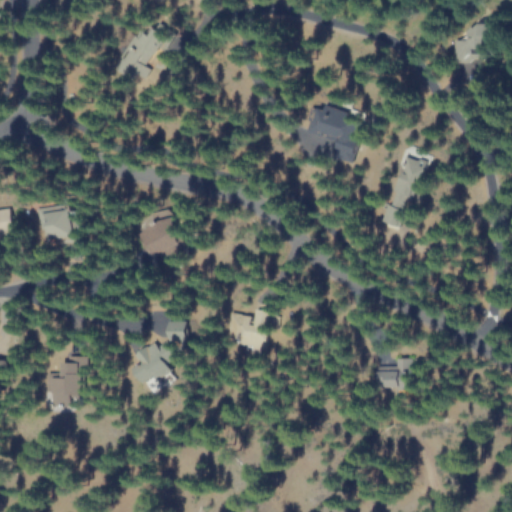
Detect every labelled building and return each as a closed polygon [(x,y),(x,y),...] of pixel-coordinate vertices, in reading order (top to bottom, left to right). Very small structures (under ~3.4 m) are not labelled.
[(113,68),(137,82),(154,51),(143,45),(148,37),(134,29),(113,68)] [(326,107),(315,105),(310,123),(322,125),(326,107)] [(330,155),(350,161),(356,142),(336,136),(330,155)] [(228,312),(226,332),(234,333),(233,343),(261,346),(265,305),(252,303),(251,314),(228,312)] [(127,368),(139,384),(151,375),(146,369),(151,366),(143,356),(127,368)]
